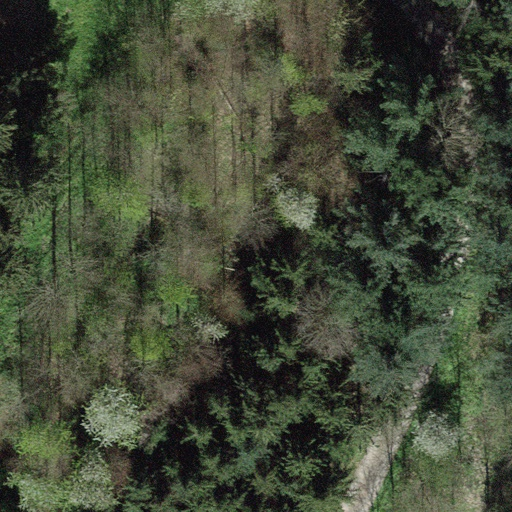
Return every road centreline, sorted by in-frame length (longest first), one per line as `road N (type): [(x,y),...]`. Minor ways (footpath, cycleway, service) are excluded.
road 1 (track): [(416,0),(457,56),(469,98),(465,210),(419,372),(355,511)]
road 2 (track): [(0,297),(55,212),(105,104),(136,0)]
